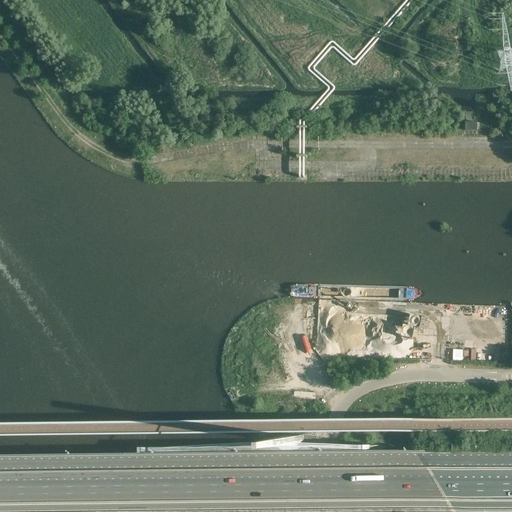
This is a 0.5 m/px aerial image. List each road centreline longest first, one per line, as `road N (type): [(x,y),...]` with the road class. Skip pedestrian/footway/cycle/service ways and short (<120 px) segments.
road 1 (unclassified): [(0,467),(511,460)]
road 2 (motorway): [(511,486),(0,491)]
road 3 (motorway): [(511,505),(0,510)]
road 4 (unclassified): [(329,448),(344,402),(374,382),(511,377)]
road 5 (track): [(0,32),(71,128),(109,155),(141,161)]
